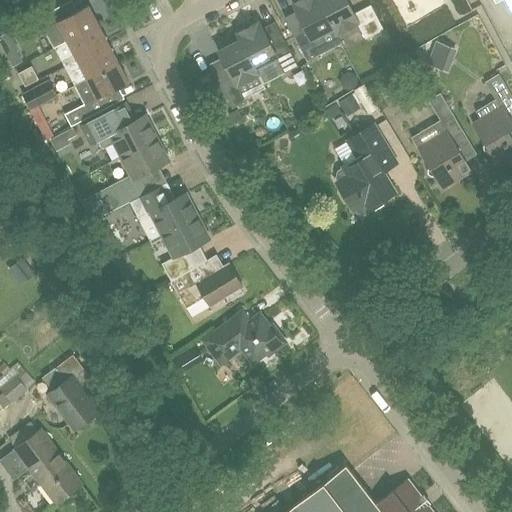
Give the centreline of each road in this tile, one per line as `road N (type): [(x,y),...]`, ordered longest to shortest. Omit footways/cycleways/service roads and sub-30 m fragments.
road 1 (residential): [(352,351),(233,193),(161,73),(160,35),(202,8)]
road 2 (residential): [(127,511),(352,351)]
road 3 (residential): [(480,511),(352,351)]
road 4 (residential): [(352,351),(511,228)]
